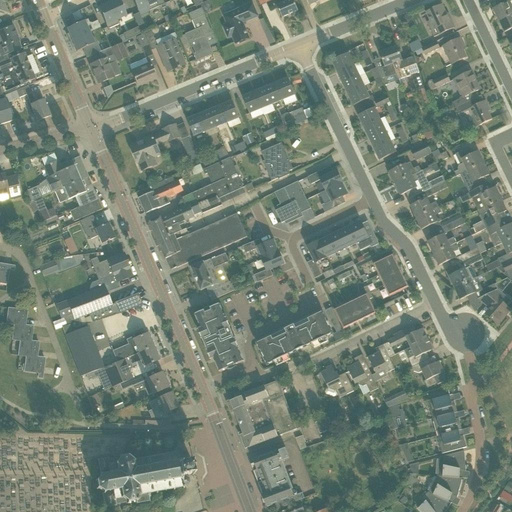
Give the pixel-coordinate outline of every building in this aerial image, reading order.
[(117,20),(108,0),(101,3),(102,5),(98,7),(108,29),(119,24),(117,20)] [(109,0),(108,0),(117,20),(126,16),(119,0),(109,0)] [(132,0),(137,11),(147,7),(143,0),(132,0)] [(149,11),(159,6),(155,0),(143,0),(147,7),(149,11)] [(192,0),(196,9),(200,8),(198,4),(201,3),(199,0),(192,0)] [(201,9),(204,16),(206,15),(207,13),(207,11),(208,9),(209,7),(211,5),(209,0),(199,4),(200,5),(201,9)] [(273,0),(282,18),(298,11),(293,0),(273,0)] [(493,10),(499,21),(511,14),(511,0),(496,0),(497,0),(500,6),(493,10)] [(0,16),(7,13),(9,14),(9,13),(7,13),(3,3),(0,1),(0,16)] [(232,35),(236,44),(249,38),(242,23),(257,16),(252,3),(223,15),(227,24),(224,26),(228,37),(232,35)] [(427,22),(434,37),(454,28),(450,18),(448,19),(441,5),(426,12),(430,21),(427,22)] [(190,47),(196,60),(211,54),(202,33),(210,29),(204,16),(201,9),(188,14),(195,30),(185,34),(185,35),(179,37),(184,50),(190,47)] [(133,15),(137,26),(143,24),(138,13),(133,15)] [(406,14),(401,20),(407,25),(412,18),(406,14)] [(511,14),(499,21),(504,32),(511,28),(511,14)] [(169,15),(163,17),(166,23),(171,20),(169,15)] [(69,34),(67,35),(70,41),(89,32),(84,21),(66,29),(69,34)] [(0,53),(1,57),(9,54),(8,54),(18,50),(15,43),(19,41),(13,26),(12,27),(11,25),(2,29),(0,29),(0,53)] [(70,41),(70,43),(72,47),(74,46),(75,48),(76,50),(77,52),(77,51),(93,44),(94,44),(94,43),(89,33),(89,32),(70,41)] [(151,32),(144,35),(151,50),(157,47),(156,47),(157,47),(155,40),(151,32)] [(137,37),(145,58),(153,55),(151,50),(144,35),(144,34),(137,37)] [(443,46),(452,65),(466,58),(461,46),(463,45),(460,39),(443,46)] [(157,47),(156,47),(157,47),(167,72),(171,70),(184,65),(180,56),(173,40),(157,47)] [(423,48),(419,40),(409,45),(412,53),(423,48)] [(439,48),(436,42),(423,48),(422,48),(425,55),(439,48)] [(90,65),(98,84),(113,77),(108,65),(127,57),(121,44),(110,48),(114,56),(105,59),(90,65)] [(100,52),(97,45),(83,51),(86,58),(100,52)] [(383,68),(377,70),(381,79),(384,86),(389,84),(386,78),(397,74),(394,66),(403,63),(402,61),(397,47),(380,53),(385,67),(383,68)] [(361,53),(364,60),(369,58),(366,50),(361,53)] [(1,57),(0,57),(0,88),(3,96),(4,96),(16,91),(29,85),(28,82),(35,79),(24,53),(11,59),(9,54),(1,57)] [(332,62),(337,73),(353,65),(348,54),(332,62)] [(421,54),(415,57),(418,62),(424,60),(421,54)] [(403,63),(394,66),(397,74),(399,80),(411,75),(417,91),(420,90),(425,88),(419,72),(417,66),(413,56),(402,61),(403,63)] [(364,60),(367,67),(372,64),(369,58),(364,60)] [(131,71),(137,86),(156,78),(149,63),(131,71)] [(353,65),(337,73),(343,84),(359,76),(353,65)] [(371,70),(376,81),(381,79),(377,70),(376,68),(371,70)] [(462,76),(453,81),(461,97),(460,98),(460,99),(463,104),(475,98),(473,93),(480,90),(471,72),(462,76)] [(430,84),(432,90),(436,88),(436,89),(450,82),(446,75),(433,81),(433,82),(430,84)] [(343,84),(348,95),(364,87),(359,76),(343,84)] [(284,100),(286,105),(297,101),(288,79),(276,84),(283,100),(284,100)] [(376,81),(379,88),(384,86),(381,79),(376,81)] [(265,88),(275,111),(273,104),(283,100),(276,84),(265,88)] [(29,85),(16,91),(19,97),(25,95),(33,112),(37,122),(50,116),(43,100),(35,103),(28,86),(29,85)] [(348,95),(353,106),(369,98),(366,92),(370,90),(368,85),(364,87),(348,95)] [(110,86),(103,88),(107,99),(113,92),(110,86)] [(0,124),(14,120),(8,102),(7,102),(4,96),(3,96),(0,88),(0,124)] [(262,109),(272,105),(265,88),(254,93),(261,109),(262,109)] [(425,88),(420,90),(426,106),(431,105),(425,88)] [(243,97),(250,114),(261,109),(254,93),(243,97)] [(387,96),(374,102),(377,108),(390,102),(387,96)] [(472,116),(477,127),(492,120),(486,108),(488,107),(485,101),(473,107),(470,101),(475,99),(475,98),(463,104),(455,108),(462,121),(472,116)] [(221,106),(227,123),(239,118),(232,102),(221,106)] [(386,108),(390,116),(395,113),(392,105),(386,108)] [(210,111),(217,128),(227,123),(221,106),(210,111)] [(315,106),(303,111),(307,120),(318,115),(315,106)] [(289,114),(294,125),(307,120),(303,111),(302,108),(289,114)] [(359,116),(364,128),(380,120),(374,109),(359,116)] [(206,132),(217,128),(210,111),(199,115),(205,132),(206,132)] [(444,116),(446,121),(453,118),(451,112),(444,116)] [(390,116),(392,122),(398,119),(395,113),(390,116)] [(282,117),(287,128),(294,125),(289,114),(282,117)] [(187,120),(194,137),(205,132),(199,115),(187,120)] [(364,128),(369,138),(385,131),(380,120),(364,128)] [(145,141),(130,147),(137,164),(139,163),(142,171),(151,167),(156,165),(153,157),(160,154),(159,153),(157,146),(168,142),(180,137),(179,134),(175,125),(163,130),(164,132),(153,137),(152,136),(144,139),(145,141)] [(270,130),(273,138),(280,135),(279,133),(279,132),(277,127),(270,130)] [(397,130),(400,137),(405,135),(402,127),(397,130)] [(263,133),(266,141),(273,138),(270,130),(263,133)] [(369,138),(374,149),(390,142),(390,141),(385,131),(369,138)] [(251,134),(243,137),(247,146),(255,142),(251,134)] [(412,137),(414,142),(421,140),(419,134),(412,137)] [(400,137),(403,143),(408,141),(405,135),(400,137)] [(237,145),(239,151),(248,148),(245,142),(237,145)] [(374,149),(379,161),(395,153),(390,142),(374,149)] [(411,149),(416,161),(432,153),(427,142),(411,149)] [(230,148),(233,154),(239,151),(237,145),(230,148)] [(262,153),(263,155),(265,161),(263,162),(272,181),(273,181),(278,179),(278,180),(279,179),(289,175),(287,171),(292,169),(281,145),(272,149),(262,153)] [(215,155),(217,161),(229,156),(225,148),(221,150),(222,152),(215,155)] [(434,158),(436,164),(449,158),(446,152),(434,158)] [(455,172),(457,176),(461,175),(468,171),(483,164),(477,152),(459,162),(460,165),(459,166),(458,167),(458,168),(458,169),(458,170),(455,172)] [(205,167),(217,161),(215,155),(202,160),(205,167)] [(46,180),(51,193),(54,192),(62,188),(88,177),(79,157),(60,165),(58,161),(44,167),(49,178),(46,180)] [(154,234),(183,222),(195,217),(222,205),(222,204),(246,193),(232,162),(230,158),(219,163),(226,178),(212,185),(193,193),(182,198),(182,200),(180,201),(178,207),(176,208),(177,210),(149,223),(154,234)] [(219,163),(203,170),(205,174),(207,173),(209,177),(212,185),(226,178),(219,163)] [(393,179),(395,184),(413,176),(413,175),(421,171),(419,166),(414,169),(411,163),(388,173),(388,174),(391,180),(393,179)] [(470,176),(474,183),(489,175),(483,164),(468,171),(461,175),(463,179),(470,176)] [(395,184),(400,195),(416,188),(419,195),(430,190),(430,189),(428,184),(424,176),(434,171),(432,166),(413,176),(395,184)] [(321,171),(308,177),(311,185),(320,180),(326,191),(342,183),(343,183),(337,171),(323,177),(321,171)] [(0,196),(6,195),(8,200),(20,198),(15,176),(15,177),(15,179),(6,182),(4,175),(0,175),(0,196)] [(54,192),(59,203),(67,200),(68,200),(86,192),(85,191),(84,191),(83,188),(91,185),(88,177),(62,188),(54,192)] [(430,189),(433,188),(445,183),(442,177),(430,183),(428,184),(430,189)] [(152,186),(139,191),(141,197),(139,198),(146,214),(148,213),(150,212),(155,210),(170,204),(167,197),(183,191),(179,181),(154,192),(152,186)] [(298,182),(275,193),(278,191),(282,190),(289,203),(278,208),(279,210),(276,211),(282,223),(285,222),(286,225),(290,223),(300,218),(299,217),(302,216),(302,214),(301,212),(310,208),(310,209),(311,209),(298,182)] [(245,186),(248,192),(254,189),(251,183),(245,186)] [(331,201),(322,205),(325,213),(338,207),(335,201),(348,195),(342,183),(326,191),(331,201)] [(447,188),(445,183),(433,188),(430,189),(430,190),(433,195),(436,194),(447,188)] [(472,199),(478,211),(501,200),(495,188),(491,190),(488,184),(489,184),(488,183),(479,188),(477,189),(469,193),(471,199),(472,199)] [(28,194),(31,202),(33,201),(47,195),(44,188),(38,190),(38,189),(28,194)] [(70,211),(74,221),(102,210),(97,199),(77,208),(70,211)] [(411,207),(416,218),(439,207),(437,204),(436,202),(430,205),(427,199),(411,207)] [(478,211),(487,228),(503,220),(500,214),(506,211),(501,200),(478,211)] [(28,203),(32,213),(38,211),(33,201),(31,202),(28,203)] [(439,207),(416,218),(419,223),(417,226),(421,229),(421,230),(437,222),(434,216),(439,214),(441,213),(439,207)] [(39,215),(42,222),(57,216),(56,216),(53,209),(39,215)] [(447,218),(450,224),(463,218),(460,212),(447,218)] [(172,269),(172,270),(177,267),(177,268),(186,264),(247,238),(237,214),(189,235),(172,242),(174,246),(162,251),(165,259),(170,257),(174,268),(172,269)] [(42,222),(44,225),(58,219),(59,221),(64,219),(63,215),(58,217),(57,216),(42,222)] [(83,220),(80,221),(81,224),(84,231),(87,237),(89,236),(91,239),(98,236),(101,244),(114,238),(108,223),(102,226),(97,228),(93,219),(92,216),(91,216),(83,220)] [(450,224),(453,230),(465,224),(463,218),(450,224)] [(487,228),(495,247),(502,243),(511,238),(511,224),(509,226),(506,219),(503,220),(487,228)] [(154,234),(162,251),(174,246),(172,242),(189,235),(183,222),(154,234)] [(368,238),(366,234),(360,222),(348,227),(356,243),(365,239),(368,238)] [(471,236),(484,231),(481,224),(469,230),(471,236)] [(356,243),(348,227),(338,232),(346,248),(356,243)] [(346,248),(338,232),(329,237),(336,253),(346,248)] [(428,243),(433,254),(457,243),(454,237),(447,240),(445,235),(428,243)] [(468,246),(471,251),(477,248),(476,245),(472,238),(471,236),(465,239),(468,246)] [(319,241),(326,258),(327,258),(327,257),(336,253),(329,237),(319,241)] [(511,238),(502,243),(508,255),(511,252),(511,238)] [(262,260),(279,252),(278,251),(278,250),(277,249),(277,247),(276,246),(275,242),(274,240),(261,246),(258,240),(243,246),(246,253),(258,249),(258,250),(261,257),(262,259),(262,260)] [(319,241),(307,247),(313,260),(307,263),(314,278),(322,275),(316,263),(326,258),(319,241)] [(477,248),(480,254),(486,251),(482,242),(476,245),(477,248)] [(433,254),(439,266),(456,258),(453,252),(459,249),(457,243),(433,254)] [(73,245),(67,248),(70,254),(76,252),(73,245)] [(465,254),(467,260),(480,254),(477,248),(465,254)] [(279,252),(262,260),(263,262),(266,269),(266,270),(254,275),(257,283),(273,276),(272,274),(270,270),(284,264),(283,262),(280,254),(280,253),(279,252)] [(89,289),(90,292),(104,286),(105,288),(117,283),(132,277),(129,270),(130,269),(123,253),(99,264),(97,258),(91,260),(99,281),(91,284),(89,289)] [(212,300),(212,301),(235,291),(231,281),(224,284),(217,267),(229,261),(226,254),(200,265),(200,264),(191,268),(195,276),(194,276),(197,283),(201,291),(207,289),(208,293),(215,290),(219,297),(212,300)] [(467,260),(470,266),(483,260),(480,254),(467,260)] [(83,255),(65,256),(65,265),(83,264),(83,255)] [(397,266),(392,255),(374,264),(379,275),(397,266)] [(486,267),(489,272),(497,268),(501,266),(498,261),(486,267)] [(497,268),(503,274),(511,269),(511,261),(511,262),(497,268)] [(0,283),(6,284),(9,270),(13,270),(14,267),(0,264),(0,283)] [(45,265),(39,267),(43,277),(48,275),(45,265)] [(403,277),(397,266),(379,275),(384,285),(403,277)] [(449,277),(455,289),(477,278),(472,269),(469,267),(449,277)] [(403,277),(384,285),(389,296),(408,287),(403,277)] [(455,289),(460,300),(478,291),(481,298),(478,299),(478,300),(497,290),(495,284),(482,290),(477,278),(455,289)] [(69,325),(77,328),(82,326),(80,319),(89,315),(92,322),(118,313),(119,314),(141,305),(137,294),(111,305),(106,293),(119,288),(117,283),(105,288),(104,286),(90,292),(56,306),(61,319),(64,318),(67,326),(69,325)] [(497,290),(478,300),(490,310),(486,314),(497,324),(510,310),(507,307),(511,302),(503,295),(497,290)] [(365,318),(375,313),(369,300),(366,295),(356,300),(365,318)] [(356,300),(345,305),(354,323),(365,318),(356,300)] [(225,318),(219,305),(196,315),(201,328),(198,330),(210,360),(214,359),(220,372),(243,362),(237,349),(239,348),(226,318),(225,318)] [(354,323),(345,305),(335,310),(344,329),(354,323)] [(326,311),(336,332),(337,331),(341,330),(342,329),(332,308),(326,311)] [(14,325),(25,326),(27,311),(8,309),(6,324),(14,325)] [(285,330),(257,344),(267,365),(332,334),(322,312),(294,326),(294,325),(284,330),(285,330)] [(20,341),(30,342),(32,327),(25,326),(14,325),(12,340),(20,341)] [(67,326),(62,328),(63,331),(65,335),(65,336),(80,377),(85,375),(90,373),(91,373),(97,370),(103,368),(95,345),(88,327),(83,328),(72,332),(69,325),(67,326)] [(383,345),(389,358),(395,355),(392,348),(407,340),(411,347),(428,339),(423,329),(416,332),(414,328),(413,329),(412,327),(394,336),(395,338),(388,341),(388,343),(383,345)] [(336,332),(333,334),(336,341),(344,337),(341,330),(337,331),(336,332)] [(128,344),(121,347),(126,359),(138,354),(153,347),(153,346),(150,339),(150,340),(148,334),(148,333),(142,336),(140,331),(133,335),(133,337),(126,340),(128,344)] [(408,359),(412,367),(431,358),(429,359),(426,353),(431,351),(429,347),(431,346),(428,339),(411,347),(415,355),(408,359)] [(26,357),(37,357),(38,343),(30,342),(20,341),(18,356),(26,357)] [(372,376),(375,382),(387,376),(386,374),(395,369),(389,358),(383,345),(375,349),(377,354),(368,358),(376,374),(372,376)] [(117,362),(103,368),(112,388),(119,385),(134,378),(147,373),(147,372),(144,373),(141,368),(160,360),(159,359),(159,360),(153,347),(138,354),(140,360),(135,363),(131,364),(128,358),(126,359),(123,360),(117,362)] [(366,385),(370,393),(378,389),(375,382),(372,376),(362,355),(354,359),(356,364),(347,368),(351,377),(355,385),(358,383),(359,386),(364,387),(366,385)] [(431,358),(412,367),(414,371),(419,373),(422,371),(427,380),(424,381),(427,388),(437,383),(438,385),(446,381),(440,370),(442,369),(439,362),(437,362),(434,356),(431,358)] [(38,378),(42,378),(44,358),(37,357),(26,357),(24,372),(39,373),(38,378)] [(329,369),(319,374),(322,381),(324,381),(328,389),(329,388),(336,391),(337,393),(340,399),(354,392),(349,383),(345,374),(339,377),(337,373),(336,374),(332,366),(328,368),(329,369)] [(119,385),(112,388),(115,393),(122,390),(122,391),(141,383),(142,382),(146,381),(149,387),(145,389),(148,395),(151,394),(152,394),(159,391),(168,387),(162,373),(149,379),(146,373),(147,373),(134,378),(119,385)] [(240,435),(245,449),(297,430),(278,381),(245,394),(244,391),(234,395),(236,399),(229,402),(232,410),(234,409),(243,434),(240,435)] [(388,407),(409,399),(405,390),(385,399),(388,407)] [(145,425),(161,426),(170,424),(169,417),(167,417),(165,413),(178,408),(171,393),(158,399),(161,406),(148,412),(151,418),(145,418),(145,421),(132,421),(132,425),(145,425)] [(428,401),(433,419),(457,412),(454,401),(451,402),(449,396),(452,395),(428,401)] [(398,404),(388,408),(392,416),(397,429),(402,427),(407,426),(403,410),(400,411),(398,404)] [(433,419),(437,436),(461,430),(458,419),(455,419),(454,414),(457,413),(457,412),(433,419)] [(315,423),(320,434),(333,429),(329,418),(315,423)] [(437,436),(442,454),(466,448),(463,436),(460,437),(458,431),(461,430),(437,436)] [(302,436),(295,439),(300,450),(307,448),(302,436)] [(400,446),(408,463),(414,461),(412,455),(410,454),(408,444),(400,446)] [(289,459),(285,449),(276,453),(275,452),(253,460),(255,464),(251,465),(267,507),(286,500),(288,505),(304,498),(302,493),(293,496),(286,480),(281,466),(280,462),(289,459)] [(118,457),(119,458),(117,463),(116,459),(108,460),(107,458),(97,460),(100,474),(99,474),(100,476),(97,481),(95,480),(95,481),(97,482),(98,488),(96,489),(97,490),(98,489),(103,492),(103,494),(102,494),(105,508),(116,506),(116,504),(123,503),(127,501),(127,502),(127,504),(128,504),(128,502),(134,501),(135,502),(136,502),(137,503),(149,501),(148,493),(155,492),(156,494),(157,493),(157,492),(164,491),(164,492),(165,492),(165,490),(173,489),(173,491),(174,490),(174,489),(182,487),(182,489),(185,489),(186,489),(186,488),(187,488),(188,487),(188,486),(189,486),(189,485),(190,484),(190,483),(190,482),(190,481),(190,480),(190,479),(188,476),(193,475),(193,474),(194,474),(194,472),(193,472),(192,463),(192,461),(191,461),(190,460),(183,461),(182,460),(180,460),(179,452),(177,452),(177,451),(176,451),(176,452),(168,454),(168,452),(166,453),(167,454),(159,456),(159,454),(158,454),(158,456),(151,457),(150,456),(149,456),(150,457),(142,459),(142,457),(141,457),(141,459),(135,460),(134,460),(133,461),(128,457),(128,455),(127,455),(127,456),(127,455),(120,456),(120,458),(119,456),(118,457)] [(438,476),(459,478),(460,470),(466,472),(464,451),(439,458),(438,476)] [(416,475),(410,474),(407,483),(416,487),(419,479),(416,478),(416,475)] [(429,493),(448,502),(452,495),(457,498),(462,478),(459,478),(438,476),(437,476),(436,477),(429,493)] [(415,506),(420,511),(444,511),(451,503),(448,502),(429,493),(428,492),(428,493),(415,506)] [(404,497),(399,501),(403,505),(407,500),(404,497)]
